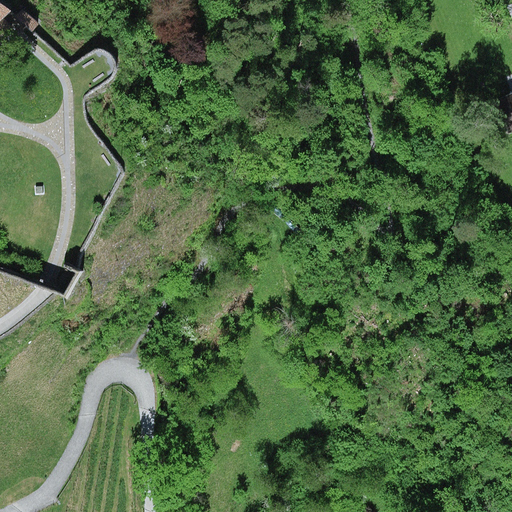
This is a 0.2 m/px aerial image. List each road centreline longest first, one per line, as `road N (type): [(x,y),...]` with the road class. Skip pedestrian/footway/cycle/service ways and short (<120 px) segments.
road 1 (track): [(125,370),(94,384),(77,444),(44,496),(15,511)]
road 2 (track): [(150,511),(146,396),(125,370)]
